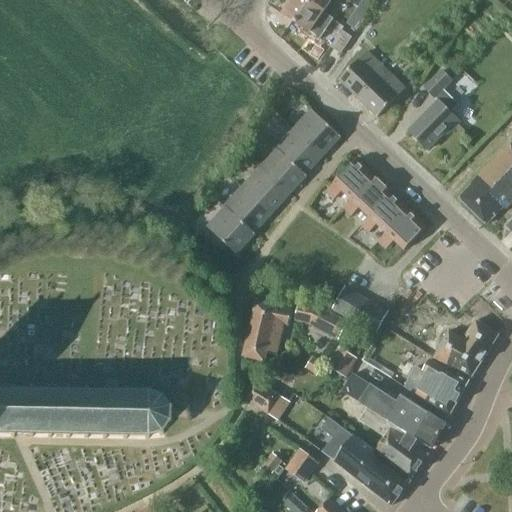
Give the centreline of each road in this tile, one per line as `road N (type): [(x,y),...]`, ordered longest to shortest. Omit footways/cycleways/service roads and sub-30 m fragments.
road 1 (residential): [(222,299),(250,253),(356,135)]
road 2 (unclassified): [(511,276),(356,135)]
road 3 (residential): [(386,511),(239,403)]
road 4 (unclassified): [(356,135),(232,19)]
road 5 (tertiary): [(425,500),(454,461),(492,380)]
